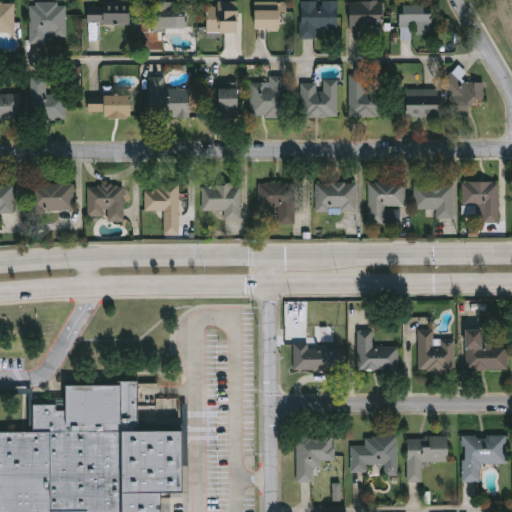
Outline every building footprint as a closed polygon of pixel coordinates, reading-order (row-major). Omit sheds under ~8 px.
[(338,0),(338,29),(317,29),(316,39),(300,39),(300,0),(338,0)] [(382,0),(382,31),(349,31),(349,0),(382,0)] [(14,32),(0,32),(0,1),(14,2),(14,32)] [(47,44),(29,44),(30,2),(65,2),(65,38),(47,38),(47,44)] [(185,2),(185,32),(150,32),(150,2),(185,2)] [(237,33),(206,33),(206,2),(237,2),(237,33)] [(255,28),(255,10),(274,10),(274,2),(285,2),(285,28),(255,28)] [(130,24),(87,24),(87,4),(130,4),(130,24)] [(399,5),(430,5),(430,37),(414,37),(414,39),(399,39),(399,5)] [(483,99),(475,98),(474,105),(445,104),(446,70),(462,71),(461,81),(484,82),(483,99)] [(365,74),(365,87),(387,87),(387,116),(349,116),(349,74),(365,74)] [(269,83),(269,76),(284,76),(284,116),(249,116),(249,83),(269,83)] [(149,114),(149,77),(165,77),(165,89),(238,89),(238,112),(193,112),(193,114),(149,114)] [(30,78),(46,78),(46,91),(66,91),(66,120),(30,120),(30,78)] [(300,84),(322,84),(322,78),(337,78),(337,117),(300,117),(300,84)] [(406,116),(406,89),(438,89),(438,116),(406,116)] [(0,94),(20,95),(20,120),(0,119),(0,94)] [(102,104),(103,96),(133,96),(132,118),(91,117),(91,104),(102,104)] [(278,207),(257,207),(257,182),(294,182),(294,224),(278,224),(278,207)] [(356,211),(314,211),(314,182),(356,182),(356,211)] [(367,182),(404,182),(404,205),(384,205),(384,224),(367,224),(367,182)] [(478,222),(478,205),(461,205),(461,182),(497,182),(497,222),(478,222)] [(73,183),(73,210),(33,210),(33,183),(73,183)] [(240,219),(223,219),(223,210),(201,210),(201,184),(240,184),(240,219)] [(452,219),(435,219),(435,209),(413,209),(413,184),(452,184),(452,219)] [(13,213),(0,213),(0,185),(13,185),(13,213)] [(107,221),(107,216),(87,216),(87,186),(123,186),(123,221),(107,221)] [(181,234),(163,235),(162,211),(144,211),(144,187),(180,186),(181,234)] [(359,371),(359,330),(375,330),(376,347),(400,347),(400,371),(359,371)] [(485,330),(485,341),(508,341),(508,372),(467,371),(467,330),(485,330)] [(457,372),(419,372),(419,332),(435,332),(435,341),(457,340),(457,372)] [(294,371),(294,347),(345,347),(345,371),(294,371)] [(137,376),(138,422),(183,422),(183,487),(161,487),(161,511),(0,511),(0,425),(31,425),(32,399),(67,398),(66,380),(118,379),(118,376),(137,376)] [(508,465),(482,465),(482,483),(463,483),(463,436),(507,436),(508,465)] [(424,463),(425,482),(409,483),(408,438),(449,437),(449,463),(424,463)] [(298,483),(298,438),(335,438),(335,461),(322,461),(322,469),(315,469),(315,483),(298,483)] [(369,473),(352,473),(352,447),(366,447),(366,438),(398,438),(398,477),(386,477),(385,466),(369,466),(369,473)]
